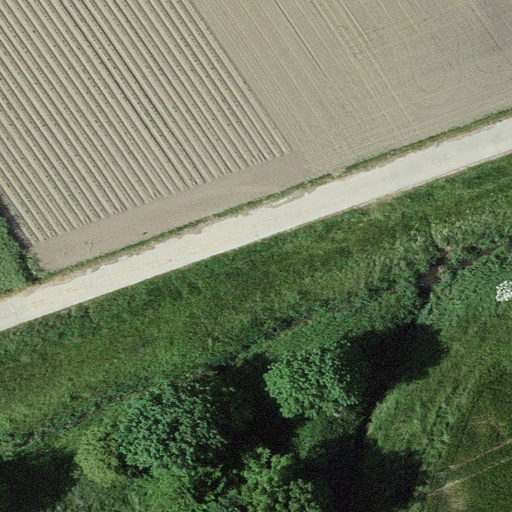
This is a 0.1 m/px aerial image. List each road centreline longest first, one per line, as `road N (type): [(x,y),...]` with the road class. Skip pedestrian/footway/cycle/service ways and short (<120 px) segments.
road 1 (track): [(511,133),(0,316)]
road 2 (track): [(404,511),(462,353)]
